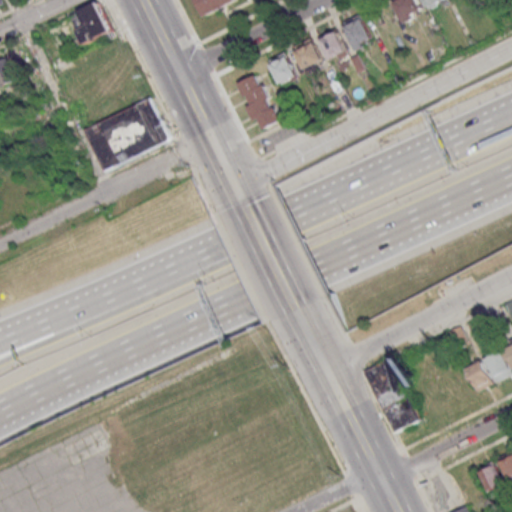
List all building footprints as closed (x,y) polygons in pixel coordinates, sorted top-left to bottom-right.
[(200,0),(207,15),(240,2),(239,0),(200,0)] [(395,0),(406,22),(426,12),(420,0),(395,0)] [(102,1),(70,14),(84,46),(116,31),(102,1)] [(359,49),(376,41),(362,13),(345,22),(359,49)] [(334,62),(351,54),(340,29),(323,37),(334,62)] [(326,60),(316,39),(297,48),(307,70),(326,60)] [(271,60),(283,84),(300,75),(289,51),(271,60)] [(0,90),(2,89),(1,87),(19,80),(9,53),(0,56),(0,90)] [(284,120),(262,73),(241,83),(263,130),(284,120)] [(88,129),(109,171),(171,140),(174,137),(153,97),(88,129)] [(499,382),(511,375),(511,366),(504,350),(488,358),(499,382)] [(421,421),(396,359),(369,370),(395,432),(421,421)] [(480,392),(497,383),(485,359),(468,368),(480,392)] [(511,454),(501,460),(511,480),(511,454)] [(481,469),(493,491),(507,483),(495,461),(481,469)]
